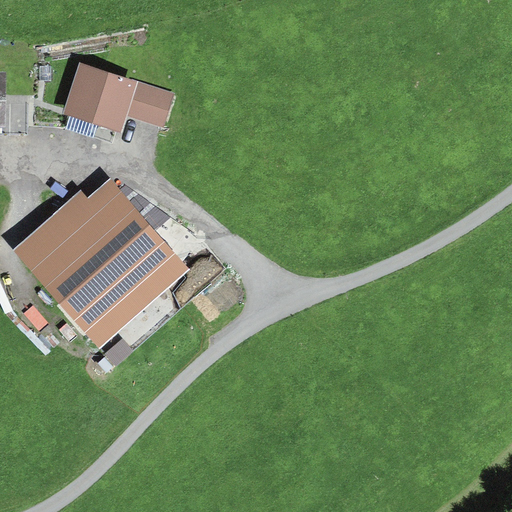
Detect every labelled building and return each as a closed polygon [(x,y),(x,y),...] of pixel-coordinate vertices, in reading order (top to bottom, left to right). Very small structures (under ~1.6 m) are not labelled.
[(80,63),(62,114),(120,134),(127,116),(138,82),(80,63)] [(39,80),(50,81),(51,66),(39,66),(39,80)] [(175,93),(138,82),(127,116),(164,127),(175,93)] [(27,104),(6,104),(6,127),(7,134),(27,134),(27,104)] [(185,271),(111,185),(89,203),(81,193),(12,252),(95,349),(185,271)] [(123,339),(105,356),(116,368),(135,352),(123,339)]
